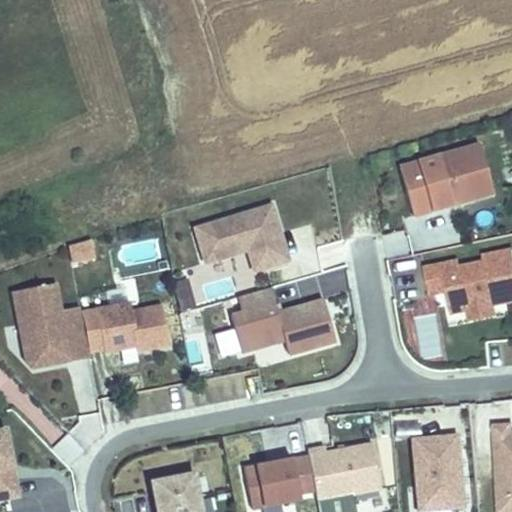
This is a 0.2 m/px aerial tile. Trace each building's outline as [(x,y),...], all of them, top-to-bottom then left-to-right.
[(498,205),(483,155),(404,177),(418,228),(498,205)] [(284,244),(276,217),(199,239),(209,273),(229,268),(227,261),(243,256),(252,261),(258,282),(284,274),(276,246),(284,244)] [(384,258),(410,254),(407,232),(381,236),(384,258)] [(115,247),(122,275),(162,266),(156,237),(115,247)] [(66,246),(71,265),(95,259),(91,240),(66,246)] [(292,272),(284,244),(276,246),(284,274),(292,272)] [(229,268),(252,261),(243,256),(227,261),(229,268)] [(511,315),(511,263),(488,268),(489,275),(465,280),(463,274),(429,281),(432,298),(449,294),(456,327),(474,323),(473,319),(497,313),(498,318),(511,315)] [(175,288),(181,311),(194,308),(188,284),(175,288)] [(89,363),(82,324),(81,320),(62,324),(57,297),(14,305),(27,370),(65,363),(66,372),(90,368),(89,363)] [(337,354),(326,312),(280,325),(273,299),(240,309),(244,324),(233,327),(244,364),(287,352),(291,366),(337,354)] [(170,357),(163,318),(133,323),(131,315),(98,321),(105,360),(106,364),(136,358),(137,363),(170,357)] [(105,360),(98,321),(82,324),(89,363),(105,360)] [(66,372),(65,363),(27,370),(31,377),(66,372)] [(133,392),(133,411),(169,411),(169,391),(133,392)] [(511,511),(511,423),(491,425),(497,511),(511,511)] [(10,478),(3,442),(0,442),(0,510),(15,508),(12,491),(8,491),(5,478),(10,478)] [(465,511),(460,450),(415,453),(419,511),(465,511)] [(330,511),(383,502),(375,457),(328,466),(327,460),(309,463),(318,511),(330,511)] [(250,511),(300,504),(293,458),(243,465),(250,511)] [(199,511),(195,486),(152,494),(155,511),(199,511)]
